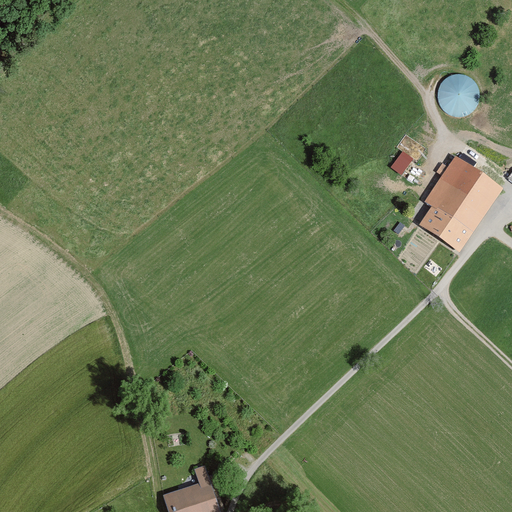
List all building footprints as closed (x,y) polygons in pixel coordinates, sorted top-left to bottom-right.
[(450,119),(483,104),(467,70),(435,85),(450,119)] [(402,144),(419,153),(424,144),(407,135),(402,144)] [(401,149),(391,168),(403,175),(414,156),(401,149)] [(504,189),(455,155),(424,201),(433,207),(420,226),(461,253),(504,189)] [(199,482),(165,493),(171,511),(222,511),(207,464),(194,468),(199,482)]
